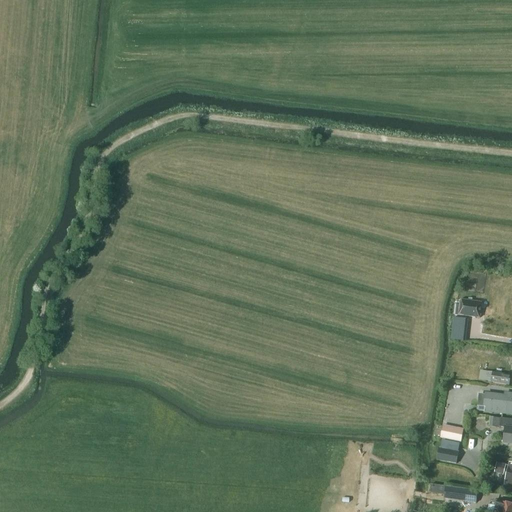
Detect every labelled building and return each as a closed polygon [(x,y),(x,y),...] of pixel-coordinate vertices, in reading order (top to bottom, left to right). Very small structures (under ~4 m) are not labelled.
[(455,304),(454,315),(480,318),(482,302),(461,299),(460,305),(455,304)] [(453,317),(452,326),(465,328),(466,319),(453,317)] [(487,371),(485,380),(510,384),(511,374),(493,372),(487,371)] [(511,393),(508,393),(508,396),(485,393),(485,395),(479,394),(477,406),(485,407),(484,413),(511,415),(511,393)] [(489,426),(499,427),(500,419),(490,418),(489,426)] [(511,419),(501,419),(500,427),(505,428),(503,444),(511,445),(511,419)] [(463,430),(443,426),(441,438),(461,442),(463,430)] [(460,451),(440,447),(438,458),(457,463),(460,451)] [(498,462),(496,472),(507,475),(504,484),(511,486),(511,462),(510,462),(510,465),(498,462)] [(466,489),(464,502),(476,504),(478,491),(466,489)] [(511,511),(511,505),(497,501),(496,507),(490,505),(487,511),(511,511)]
